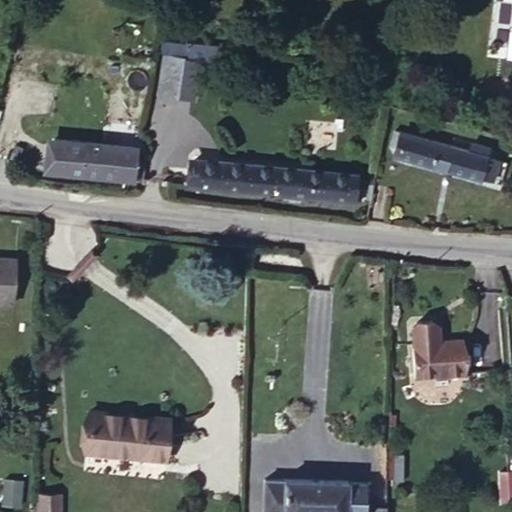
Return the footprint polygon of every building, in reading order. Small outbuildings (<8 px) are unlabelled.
[(160,84),(177,87),(185,45),(169,41),(160,84)] [(129,172),(134,141),(47,127),(43,159),(129,172)] [(496,194),(503,162),(392,136),(384,169),(496,194)] [(343,202),(346,174),(190,150),(186,177),(343,202)] [(25,245),(0,243),(0,286),(25,288),(25,245)] [(463,319),(415,319),(413,355),(462,356),(463,319)] [(91,448),(157,459),(147,414),(98,405),(91,448)] [(147,414),(157,459),(168,461),(175,419),(147,414)] [(388,450),(388,478),(401,478),(401,449),(388,450)] [(511,491),(511,461),(499,462),(500,492),(511,491)] [(365,467),(266,467),(265,505),(363,503),(365,467)] [(35,511),(60,511),(60,489),(35,490),(35,511)]
